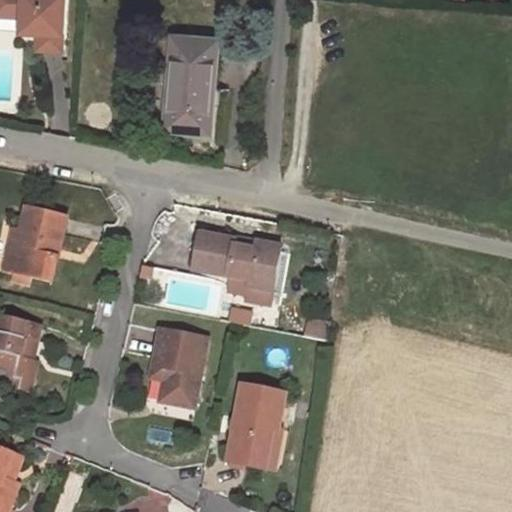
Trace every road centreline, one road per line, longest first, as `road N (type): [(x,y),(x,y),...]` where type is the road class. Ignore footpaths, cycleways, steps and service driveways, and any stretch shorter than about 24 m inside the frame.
road 1 (residential): [(191,486),(107,445),(92,415),(150,172)]
road 2 (residential): [(150,172),(262,193),(273,150),(284,0)]
road 3 (residential): [(0,147),(150,172)]
